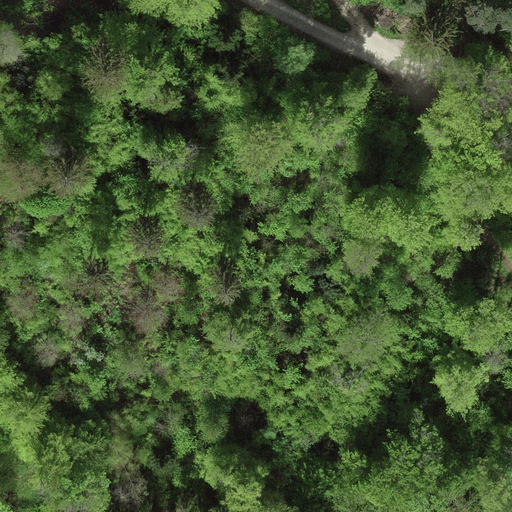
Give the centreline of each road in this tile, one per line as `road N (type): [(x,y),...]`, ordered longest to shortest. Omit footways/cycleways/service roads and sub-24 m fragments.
road 1 (track): [(409,64),(415,119),(464,206),(511,264)]
road 2 (track): [(461,81),(259,0)]
